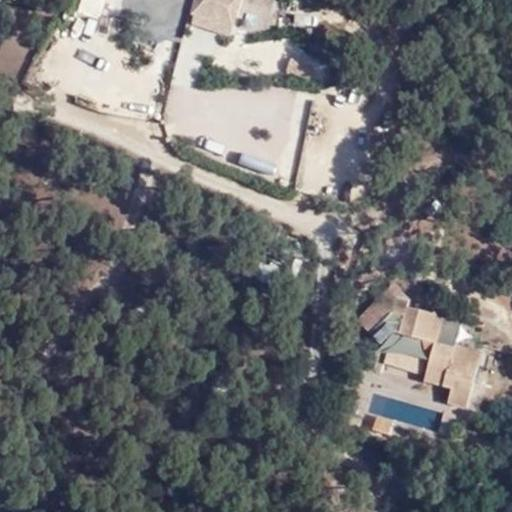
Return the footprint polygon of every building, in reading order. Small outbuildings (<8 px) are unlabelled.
[(235,35),(240,0),(192,0),(188,27),(235,35)] [(291,58),(287,72),(310,80),(315,65),(291,58)] [(301,165),(301,129),(277,129),(277,165),(301,165)] [(281,226),(258,217),(253,233),(273,243),(281,226)] [(399,279),(394,283),(411,302),(413,302),(416,296),(399,279)] [(366,312),(380,327),(375,331),(385,341),(398,328),(405,330),(408,330),(441,338),(433,376),(460,384),(456,397),(473,402),(486,346),(462,340),(463,334),(444,329),(448,312),(413,302),(411,302),(394,283),(366,312)] [(361,316),(375,331),(380,327),(366,312),(361,316)]
